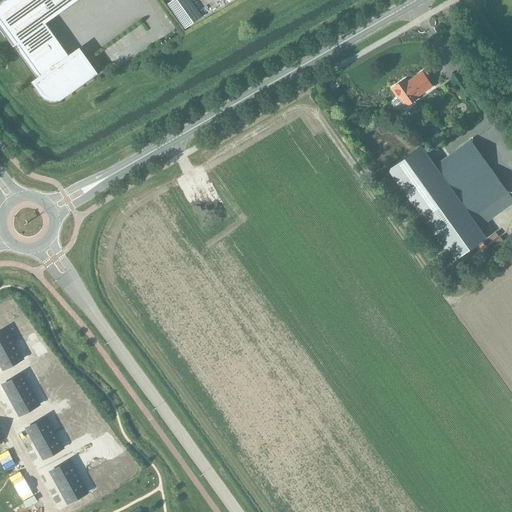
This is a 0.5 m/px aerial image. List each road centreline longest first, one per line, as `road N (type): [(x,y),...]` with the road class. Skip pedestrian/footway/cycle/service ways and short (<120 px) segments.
road 1 (secondary): [(97,183),(420,0)]
road 2 (tertiary): [(73,287),(236,511)]
